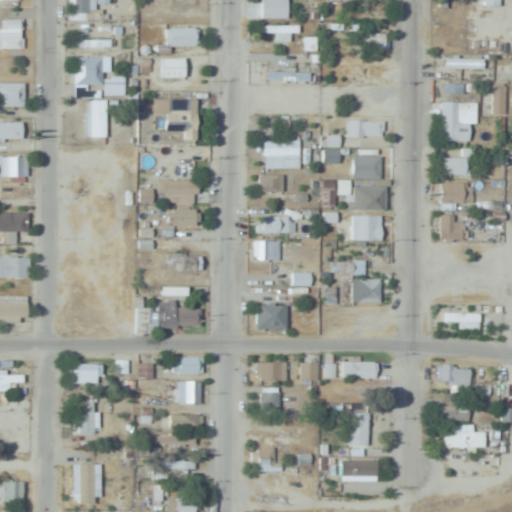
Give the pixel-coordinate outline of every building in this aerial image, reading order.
[(71,0),(71,21),(101,21),(101,7),(106,7),(106,0),(71,0)] [(285,0),(250,0),(250,9),(259,9),(259,19),(285,19),(285,0)] [(0,49),(19,50),(19,20),(0,20),(0,49)] [(296,26),(262,26),(262,33),(276,33),(276,43),(288,43),(288,33),(296,33),(296,26)] [(195,46),(195,28),(164,28),(164,46),(195,46)] [(383,33),(361,33),(361,49),(383,49),(383,33)] [(315,50),(314,38),(303,38),(304,50),(315,50)] [(108,58),(72,58),(72,98),(86,98),(86,85),(101,85),(101,97),(123,97),(123,78),(100,78),(100,72),(108,72),(108,58)] [(160,59),(160,79),(182,79),(182,59),(160,59)] [(307,72),(265,72),(265,83),(307,83),(307,72)] [(22,84),(0,83),(0,107),(22,107),(22,84)] [(441,94),(459,94),(459,84),(441,84),(441,94)] [(503,115),(503,84),(489,84),(489,115),(503,115)] [(104,100),(85,100),(85,138),(104,138),(104,100)] [(156,122),(194,122),(194,100),(156,100),(156,122)] [(467,141),(467,124),(475,124),(476,103),(440,103),(440,141),(467,141)] [(281,132),(280,118),(250,118),(250,132),(281,132)] [(381,121),(345,121),(345,138),(381,138),(381,121)] [(20,123),(0,122),(0,138),(20,139),(20,123)] [(298,168),(298,146),(282,146),(282,142),(262,143),(262,169),(298,168)] [(337,162),(337,151),(322,151),(322,162),(337,162)] [(0,176),(26,177),(26,157),(0,156),(0,176)] [(378,179),(378,156),(350,156),(350,179),(378,179)] [(436,175),(465,175),(465,158),(436,158),(436,175)] [(257,193),(281,193),(281,175),(257,175),(257,193)] [(156,180),(156,200),(196,200),(196,180),(156,180)] [(25,203),(25,184),(1,184),(1,203),(25,203)] [(332,206),(332,187),(320,187),(320,206),(332,206)] [(352,210),(383,210),(383,187),(352,187),(352,210)] [(440,208),(441,190),(464,190),(464,208),(440,208)] [(166,225),(194,225),(194,209),(166,209),(166,225)] [(0,232),(27,232),(27,212),(0,212),(0,232)] [(378,240),(378,215),(350,215),(350,240),(378,240)] [(293,216),(256,216),(256,233),(293,233),(293,216)] [(440,220),(440,244),(464,244),(464,229),(454,229),(454,220),(440,220)] [(493,230),(493,221),(506,221),(506,230),(493,230)] [(279,241),(260,241),(260,260),(279,260),(279,241)] [(199,254),(169,254),(169,271),(199,271),(199,254)] [(0,277),(27,277),(27,256),(0,256),(0,277)] [(363,274),(363,261),(330,261),(330,274),(363,274)] [(290,286),(309,286),(309,272),(290,272),(290,286)] [(351,302),(378,302),(378,279),(351,279),(351,302)] [(184,297),(184,287),(158,287),(158,297),(184,297)] [(0,295),(0,320),(25,322),(25,296),(0,295)] [(199,327),(199,308),(173,308),(173,301),(154,301),(155,328),(199,327)] [(255,330),(285,330),(285,305),(255,305),(255,330)] [(378,309),(340,309),(340,324),(378,324),(378,309)] [(136,311),(136,332),(144,332),(144,311),(136,311)] [(477,330),(477,312),(444,312),(444,322),(457,322),(457,330),(477,330)] [(172,357),(172,374),(201,374),(201,357),(172,357)] [(375,379),(375,361),(340,361),(340,379),(375,379)] [(285,363),(254,363),(254,381),(285,381),(285,363)] [(300,381),(317,381),(317,363),(300,363),(300,381)] [(99,364),(71,364),(71,383),(99,383),(99,364)] [(150,364),(136,364),(136,379),(150,379),(150,364)] [(450,393),(468,393),(468,368),(436,368),(436,382),(450,382),(450,393)] [(5,371),(0,370),(0,391),(7,391),(7,384),(21,384),(21,374),(5,374),(5,371)] [(199,404),(199,381),(173,381),(173,404),(199,404)] [(340,384),(340,399),(374,399),(374,384),(340,384)] [(277,387),(258,387),(258,412),(277,412),(277,387)] [(75,402),(75,435),(93,435),(93,402),(75,402)] [(468,407),(442,407),(442,420),(468,420),(468,407)] [(148,423),(150,411),(141,409),(139,422),(148,423)] [(367,412),(348,412),(348,445),(367,445),(367,412)] [(167,427),(200,427),(200,415),(167,415),(167,427)] [(483,448),(483,432),(471,432),(471,425),(454,425),(454,432),(444,432),(444,448),(483,448)] [(155,446),(194,446),(194,436),(155,436),(155,446)] [(279,471),(279,462),(274,462),(274,448),(255,448),(255,471),(279,471)] [(193,461),(161,461),(161,469),(193,469),(193,461)] [(375,461),(339,461),(339,481),(375,481),(375,461)] [(96,504),(96,465),(72,465),(72,504),(96,504)] [(21,482),(0,481),(0,501),(21,502),(21,482)] [(193,511),(194,498),(173,498),(173,511),(193,511)]
